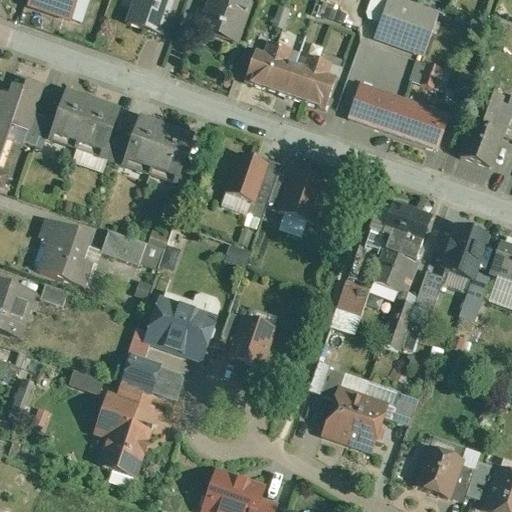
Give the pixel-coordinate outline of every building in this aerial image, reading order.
[(32,0),(30,8),(70,22),(77,0),(32,0)] [(174,0),(136,0),(127,26),(161,37),(174,0)] [(212,0),(201,33),(235,45),(250,0),(212,0)] [(439,17),(391,0),(388,0),(374,40),(424,57),(439,17)] [(290,14),(277,10),(272,28),(284,32),(290,14)] [(293,53),(269,44),(265,57),(256,53),(245,85),(326,113),(337,82),(328,78),(332,66),(309,58),(304,70),(288,65),(293,53)] [(0,96),(0,155),(9,128),(28,135),(29,135),(35,118),(45,90),(28,84),(25,94),(14,90),(10,100),(0,96)] [(449,118),(365,90),(354,123),(438,151),(449,118)] [(484,92),(460,160),(491,171),(502,137),(491,133),(503,99),(484,92)] [(81,102),(68,98),(59,123),(53,139),(54,139),(78,148),(92,108),(80,104),(81,102)] [(105,112),(92,108),(78,148),(102,156),(103,156),(109,140),(118,115),(105,111),(105,112)] [(35,118),(29,135),(28,135),(24,147),(35,151),(39,141),(46,121),(35,118)] [(59,123),(47,118),(46,121),(39,141),(52,145),(54,139),(53,139),(59,123)] [(154,127),(140,123),(132,147),(126,165),(127,165),(151,174),(165,132),(153,128),(154,127)] [(178,136),(165,132),(151,174),(175,182),(177,182),(182,165),(191,139),(178,135),(178,136)] [(120,144),(109,140),(103,156),(102,156),(100,163),(112,167),(120,144)] [(132,147),(120,144),(112,167),(125,171),(127,165),(126,165),(132,147)] [(255,163),(239,157),(221,209),(248,218),(252,206),(266,167),(255,163)] [(194,169),(182,165),(177,182),(175,182),(173,187),(186,192),(194,169)] [(266,167),(252,206),(248,218),(262,223),(267,210),(277,182),(280,171),(267,166),(266,167)] [(325,186),(294,175),(290,186),(280,215),(311,226),(325,186)] [(290,186),(277,182),(267,210),(280,215),(290,186)] [(391,212),(380,208),(370,235),(390,241),(385,253),(386,253),(370,294),(396,304),(397,303),(401,305),(405,295),(403,294),(407,287),(410,288),(411,284),(409,284),(416,265),(417,264),(416,264),(431,221),(393,208),(391,212)] [(91,239),(46,224),(40,242),(48,244),(38,274),(74,287),(91,239)] [(457,230),(452,244),(450,243),(444,259),(446,260),(442,272),(472,282),(475,276),(487,241),(457,230)] [(146,246),(108,233),(100,256),(138,269),(146,246)] [(511,249),(500,245),(490,276),(491,276),(511,283),(511,249)] [(221,249),(219,266),(241,269),(244,252),(221,249)] [(444,281),(426,275),(414,309),(432,315),(444,281)] [(345,276),(333,313),(353,319),(365,282),(345,276)] [(488,281),(475,276),(472,282),(468,296),(482,301),(491,276),(490,276),(488,281)] [(36,297),(0,285),(0,335),(20,342),(21,340),(17,339),(32,297),(36,298),(36,297)] [(67,295),(45,287),(40,302),(62,310),(67,295)] [(468,296),(459,319),(474,324),(482,301),(468,296)] [(215,322),(160,303),(146,344),(201,363),(209,342),(212,340),(214,334),(212,330),(215,322)] [(401,305),(397,303),(396,304),(381,348),(399,354),(414,310),(401,305)] [(230,316),(220,344),(233,349),(243,321),(230,316)] [(274,332),(243,321),(233,349),(229,360),(261,371),(274,332)] [(159,369),(132,360),(123,387),(150,396),(159,369)] [(15,370),(0,364),(0,382),(10,386),(15,370)] [(36,375),(28,372),(24,383),(33,386),(36,375)] [(345,377),(330,372),(321,399),(335,404),(340,391),(345,377)] [(102,384),(73,374),(68,389),(97,399),(102,384)] [(31,387),(21,383),(8,421),(18,424),(31,387)] [(142,397),(119,389),(116,399),(138,407),(142,397)] [(335,404),(322,439),(347,447),(363,399),(340,391),(335,404)] [(419,403),(400,397),(391,423),(409,430),(419,403)] [(388,408),(363,399),(347,447),(371,456),(388,408)] [(110,400),(99,431),(111,435),(114,425),(128,430),(135,408),(110,400)] [(128,430),(114,425),(111,435),(112,435),(114,439),(110,451),(105,453),(100,467),(115,472),(121,469),(136,474),(148,437),(128,430)] [(428,452),(414,489),(448,501),(460,467),(461,464),(428,452)] [(475,472),(466,499),(486,506),(498,473),(500,474),(500,472),(478,465),(475,472)] [(460,467),(449,500),(464,506),(466,499),(475,472),(460,467)] [(511,511),(511,477),(500,474),(498,473),(486,506),(484,511),(511,511)] [(262,492),(218,477),(205,511),(255,511),(258,503),(262,492)] [(258,503),(255,511),(274,511),(275,509),(258,503)]
